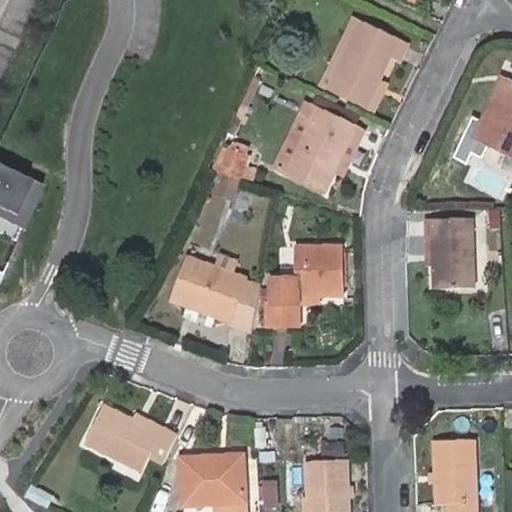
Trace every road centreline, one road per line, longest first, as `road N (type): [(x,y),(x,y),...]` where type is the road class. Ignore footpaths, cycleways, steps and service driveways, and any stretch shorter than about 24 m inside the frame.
road 1 (residential): [(383,391),(376,218),(388,170),(472,2)]
road 2 (residential): [(34,317),(78,216),(88,102),(123,24),(121,0)]
road 3 (residential): [(383,391),(241,397),(127,355),(67,344)]
road 4 (residential): [(511,387),(383,391)]
road 5 (residential): [(388,511),(383,391)]
